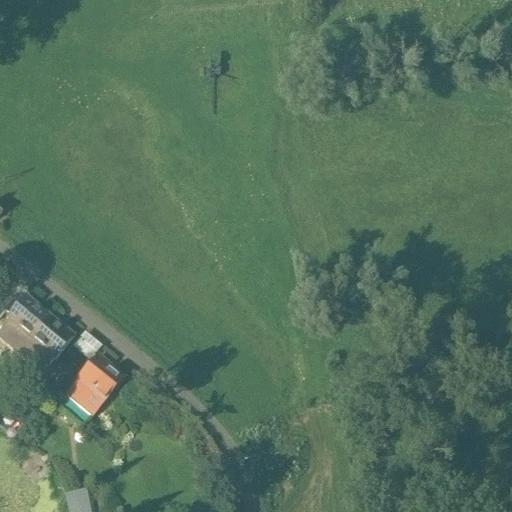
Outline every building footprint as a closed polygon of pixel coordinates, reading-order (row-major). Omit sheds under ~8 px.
[(0,339),(19,355),(51,317),(26,296),(6,320),(9,323),(0,332),(0,339)] [(55,361),(75,337),(51,317),(19,355),(42,374),(54,360),(55,361)] [(65,368),(71,361),(65,357),(59,364),(65,368)] [(93,417),(125,379),(99,358),(67,396),(93,417)] [(20,407),(12,416),(22,424),(30,415),(20,407)] [(90,511),(87,490),(66,495),(68,511),(90,511)]
